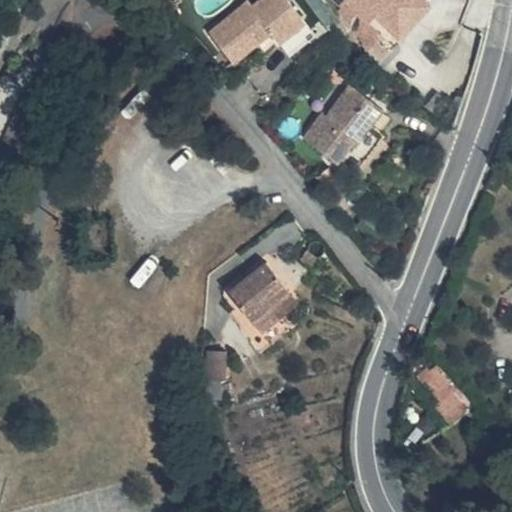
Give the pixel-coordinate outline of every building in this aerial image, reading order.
[(248,1),(211,30),(235,62),(256,45),(272,33),(276,37),(302,18),(287,0),(261,0),(253,7),(248,1)] [(334,0),(342,7),(348,1),(348,0),(355,0),(363,7),(367,3),(396,32),(407,21),(412,26),(428,10),(418,0),(334,0)] [(355,0),(348,0),(348,1),(371,23),(374,20),(396,43),(412,26),(407,21),(396,32),(367,3),(363,7),(355,0)] [(264,55),(305,23),(302,18),(276,37),(272,33),(256,45),(264,55)] [(297,139),(338,169),(357,152),(379,127),(373,121),(383,108),(350,83),(323,117),(318,113),(297,139)] [(381,129),(379,127),(357,152),(338,169),(348,177),(381,129)] [(290,285),(267,257),(232,286),(242,299),(232,308),(263,347),(292,324),(272,300),(290,285)] [(290,285),(272,300),(282,311),(299,297),(290,285)] [(224,381),(223,348),(210,348),(211,382),(224,381)] [(460,389),(440,365),(433,369),(439,376),(430,385),(443,400),(439,403),(451,420),(471,405),(458,390),(460,389)]
